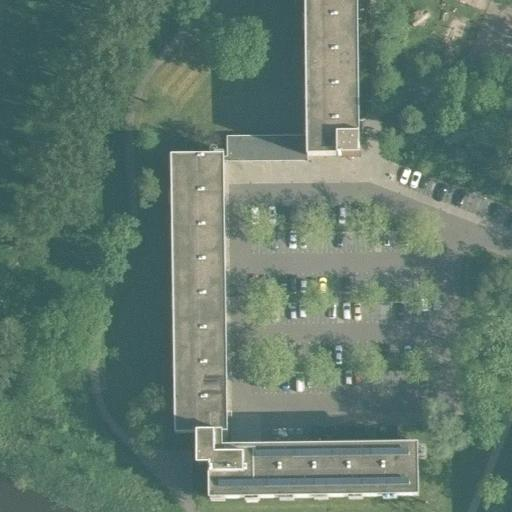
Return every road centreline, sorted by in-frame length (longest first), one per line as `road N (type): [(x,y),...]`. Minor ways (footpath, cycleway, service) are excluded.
road 1 (residential): [(247,336),(248,394),(445,391),(444,333)]
road 2 (residential): [(445,212),(362,178),(242,181),(244,264)]
road 3 (residential): [(444,261),(244,264)]
road 4 (residential): [(444,333),(247,336)]
